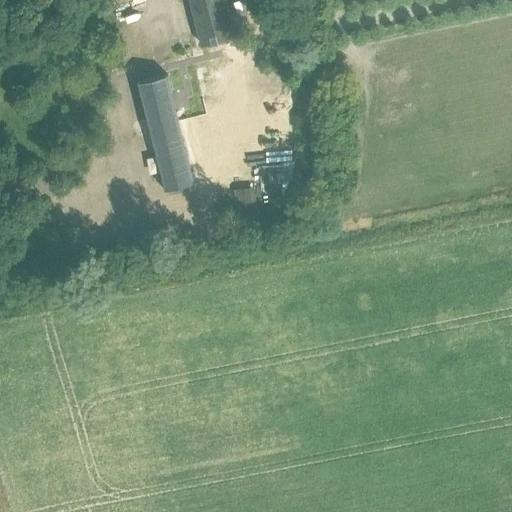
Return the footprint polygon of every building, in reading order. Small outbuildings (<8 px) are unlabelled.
[(190,0),(203,45),(237,36),(227,0),(190,0)] [(211,74),(219,123),(241,120),(237,96),(250,94),(246,68),(211,74)] [(169,75),(138,83),(155,149),(164,147),(172,181),(192,176),(194,183),(196,182),(178,111),(174,93),(169,75)] [(52,154),(40,156),(47,187),(59,185),(52,154)] [(256,187),(235,188),(237,210),(258,208),(256,187)]
